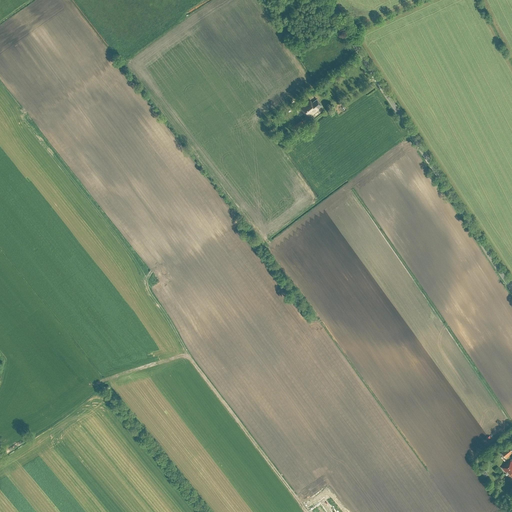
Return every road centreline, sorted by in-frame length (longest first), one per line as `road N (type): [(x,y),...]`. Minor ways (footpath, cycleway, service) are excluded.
road 1 (track): [(305,511),(190,356),(132,257),(23,118)]
road 2 (unclassified): [(511,288),(327,0)]
